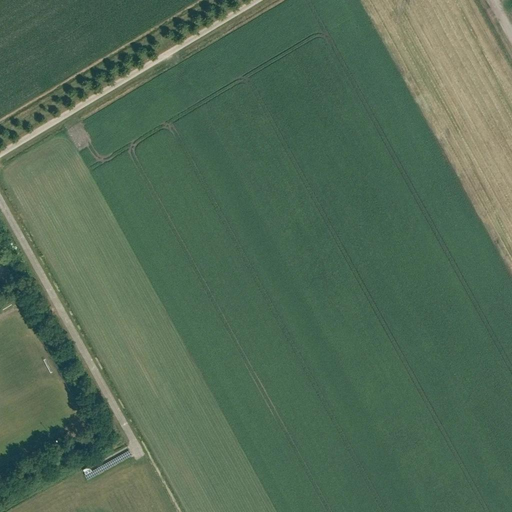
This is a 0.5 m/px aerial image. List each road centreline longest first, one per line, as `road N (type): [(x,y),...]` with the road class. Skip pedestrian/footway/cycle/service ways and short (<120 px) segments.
road 1 (unclassified): [(0,154),(256,0)]
road 2 (unknown): [(0,205),(131,439)]
